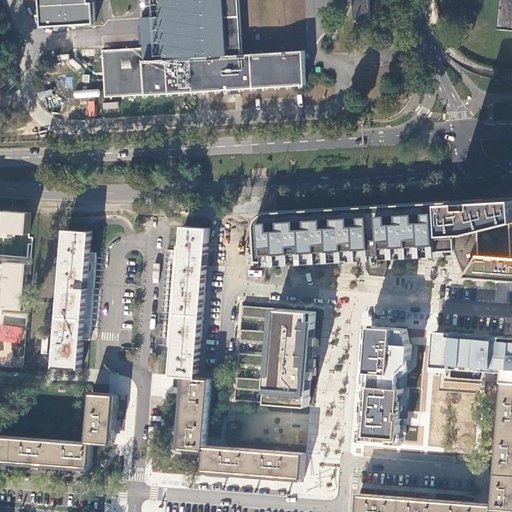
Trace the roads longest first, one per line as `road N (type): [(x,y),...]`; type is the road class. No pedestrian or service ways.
road 1 (trunk): [(0,187),(114,193),(477,174)]
road 2 (trunk): [(398,137),(0,157)]
road 3 (residential): [(224,287),(511,310)]
road 4 (residential): [(133,511),(156,224)]
road 5 (residential): [(341,511),(344,465),(455,471)]
